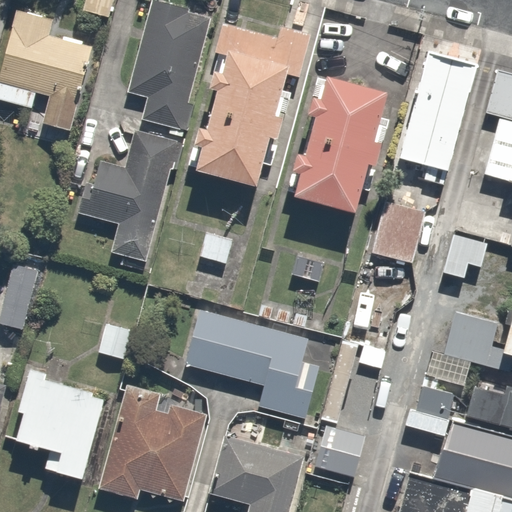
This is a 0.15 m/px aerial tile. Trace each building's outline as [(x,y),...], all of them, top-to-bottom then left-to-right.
[(107,14),(111,0),(81,0),(79,7),(107,14)] [(138,117),(179,127),(209,10),(167,0),(145,0),(123,90),(144,95),(138,117)] [(37,123),(74,131),(94,43),(47,33),(51,15),(12,6),(0,57),(0,95),(31,103),(35,87),(45,89),(37,123)] [(198,143),(192,167),(254,182),(281,67),(296,71),(304,34),(218,14),(209,49),(219,52),(216,65),(207,63),(202,85),(211,87),(203,123),(193,121),(188,141),(198,143)] [(477,66),(428,53),(398,160),(448,173),(477,66)] [(511,73),(497,70),(486,113),(500,117),(511,119),(511,73)] [(295,182),(291,202),(350,217),(355,196),(370,200),(389,123),(374,119),(379,96),(320,82),(315,101),(309,100),(304,122),(310,123),(302,157),(292,155),(286,180),(295,182)] [(511,181),(511,119),(500,117),(485,174),(511,181)] [(175,138),(132,127),(121,167),(89,159),(75,210),(113,221),(105,252),(142,261),(175,138)] [(424,205),(383,195),(369,248),(410,259),(424,205)] [(233,235),(202,229),(197,255),(229,261),(233,235)] [(488,238),(454,229),(444,269),(465,274),(468,263),(481,266),(488,238)] [(321,256),(293,250),(288,274),(316,279),(321,256)] [(0,320),(25,326),(32,294),(7,288),(0,319),(0,320)] [(483,367),(495,318),(452,307),(440,356),(483,367)] [(254,401),(302,413),(316,360),(300,356),(304,338),(190,309),(177,361),(259,382),(254,401)] [(123,358),(129,325),(102,320),(96,353),(123,358)] [(357,345),(336,340),(319,415),(340,420),(357,345)] [(386,346),(361,341),(356,363),(382,368),(386,346)] [(444,419),(511,435),(511,373),(483,367),(440,356),(423,352),(405,425),(441,433),(444,419)] [(21,410),(15,439),(47,447),(42,468),(81,477),(102,389),(45,376),(47,367),(27,362),(16,409),(21,410)] [(157,399),(122,390),(96,486),(133,496),(136,485),(179,497),(202,411),(171,403),(169,410),(155,406),(157,399)] [(374,433),(321,424),(314,466),(367,475),(374,433)] [(511,443),(446,427),(434,476),(464,483),(511,494),(511,443)] [(206,491),(243,498),(239,511),(285,511),(298,454),(217,438),(206,491)] [(511,511),(511,494),(464,483),(457,511),(511,511)]
